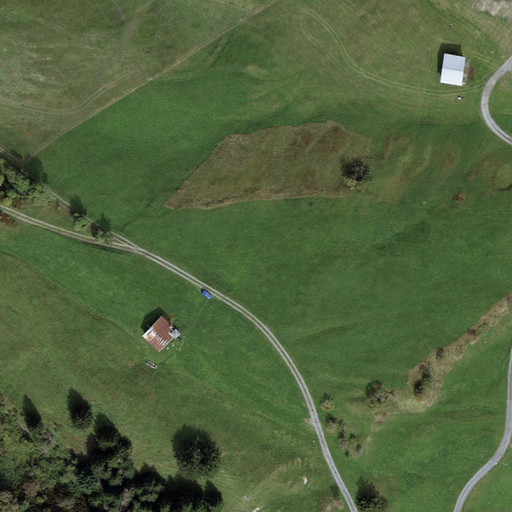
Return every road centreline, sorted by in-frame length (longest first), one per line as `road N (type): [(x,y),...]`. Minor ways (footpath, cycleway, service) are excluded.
road 1 (track): [(353,511),(307,396),(271,337),(223,298),(67,207),(0,154)]
road 2 (track): [(511,373),(504,443),(456,511)]
road 3 (track): [(140,251),(0,208)]
